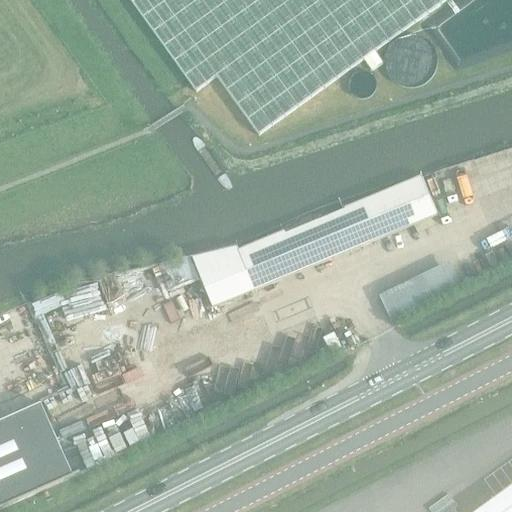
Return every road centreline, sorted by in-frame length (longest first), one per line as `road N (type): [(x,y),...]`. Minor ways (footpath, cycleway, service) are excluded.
road 1 (primary): [(132,511),(511,317)]
road 2 (unclassified): [(217,511),(511,362)]
